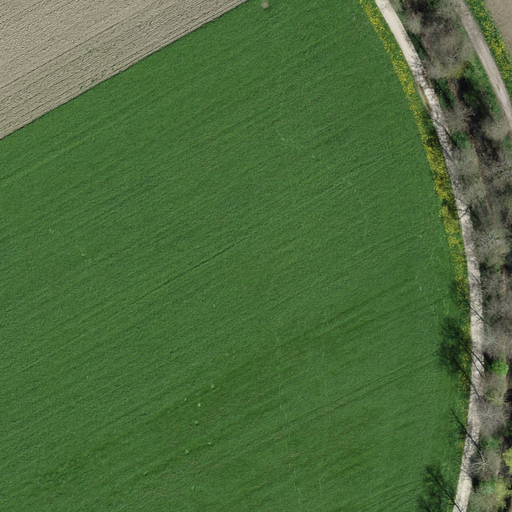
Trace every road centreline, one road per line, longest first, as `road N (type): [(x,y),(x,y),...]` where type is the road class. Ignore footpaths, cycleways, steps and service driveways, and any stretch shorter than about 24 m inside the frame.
road 1 (track): [(459,511),(478,368),(468,225),(425,91),(380,0)]
road 2 (track): [(458,0),(511,127)]
